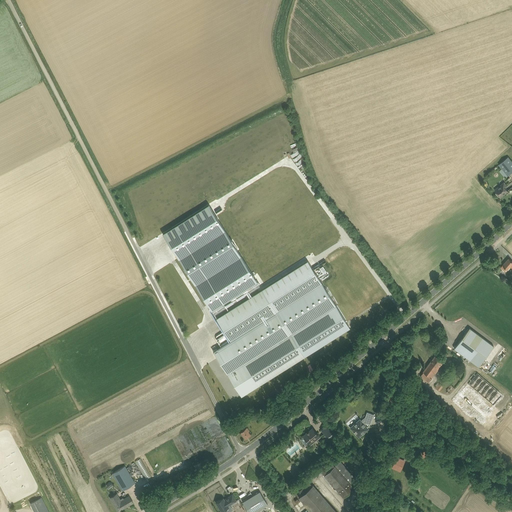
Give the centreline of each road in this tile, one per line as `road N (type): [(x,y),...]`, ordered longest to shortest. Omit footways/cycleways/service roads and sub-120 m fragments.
road 1 (unclassified): [(243,453),(8,0)]
road 2 (unclassified): [(353,511),(404,370),(381,339)]
road 3 (tertiary): [(243,453),(381,339)]
road 4 (tertiary): [(381,339),(511,221)]
